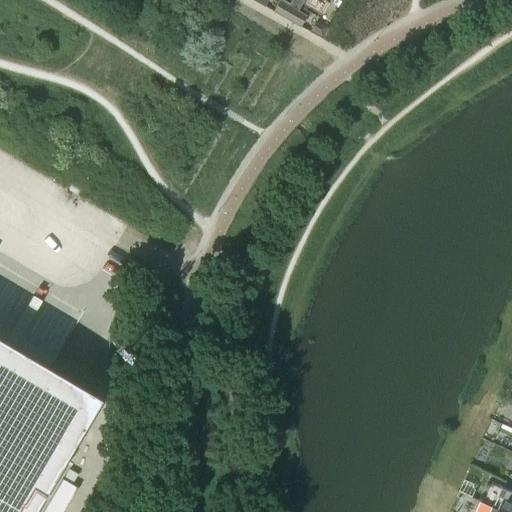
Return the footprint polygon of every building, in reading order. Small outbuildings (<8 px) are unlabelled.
[(283,0),(279,0),(273,12),(290,22),(297,11),(302,0),(290,0),(289,3),(283,0)] [(297,11),(290,22),(299,27),(305,16),(297,11)] [(310,32),(321,38),(326,28),(315,22),(310,32)] [(0,511),(27,511),(92,403),(0,349),(0,511)] [(61,511),(76,488),(70,485),(62,480),(41,511),(61,511)] [(493,482),(491,485),(502,489),(493,508),(502,511),(511,511),(511,492),(505,489),(505,488),(493,482)]
